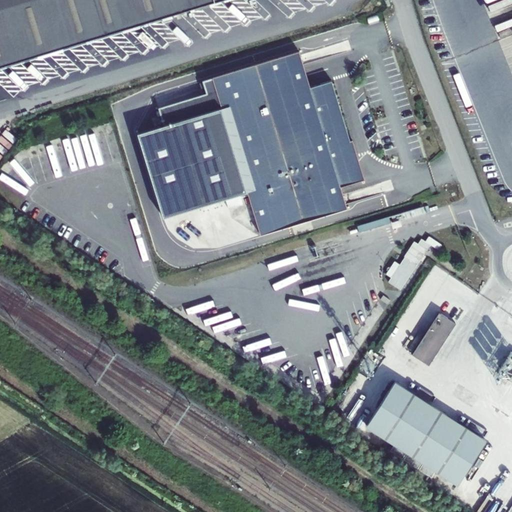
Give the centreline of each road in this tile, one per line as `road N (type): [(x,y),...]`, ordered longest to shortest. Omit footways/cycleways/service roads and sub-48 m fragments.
road 1 (unclassified): [(511,254),(486,226),(402,0)]
road 2 (unknown): [(511,271),(464,333),(467,379),(511,416)]
